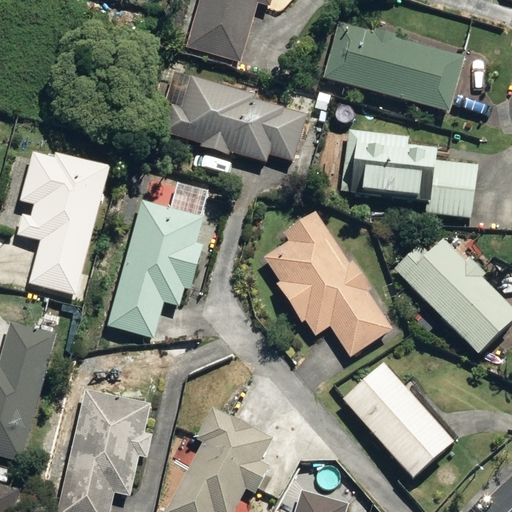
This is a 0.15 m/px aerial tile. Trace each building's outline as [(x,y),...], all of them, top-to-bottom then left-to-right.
[(198,0),(185,52),(238,67),(254,9),(266,13),(269,0),(198,0)] [(321,82),(446,118),(462,64),(392,44),(394,38),(373,32),(371,38),(337,28),(321,82)] [(167,75),(179,78),(182,67),(171,63),(167,75)] [(227,157),(263,168),(266,160),(289,166),(303,121),(251,106),(252,101),(188,82),(179,112),(168,109),(160,137),(198,148),(197,151),(226,160),(227,157)] [(312,111),(323,114),(326,102),(316,99),(312,111)] [(424,220),(469,224),(474,170),(432,166),(433,155),(404,152),(405,143),(347,136),(340,198),(426,207),(424,220)] [(27,288),(73,300),(105,174),(52,161),(51,164),(29,159),(17,205),(32,209),(28,223),(19,221),(14,239),(38,245),(27,288)] [(105,330),(151,342),(161,307),(176,311),(180,293),(187,295),(200,250),(193,248),(200,223),(138,207),(105,330)] [(328,333),(347,362),(388,336),(363,298),(366,295),(348,269),(346,270),(312,217),(280,238),(286,247),(262,262),(278,287),(274,289),(300,328),(304,325),(314,341),(328,333)] [(393,275),(475,364),(511,329),(511,323),(439,246),(425,260),(417,253),(393,275)] [(0,462),(18,468),(52,342),(6,329),(0,353),(0,462)] [(341,407),(409,488),(450,454),(382,373),(341,407)] [(56,511),(108,511),(111,500),(126,503),(135,462),(144,464),(149,442),(141,440),(148,409),(82,395),(56,511)] [(166,511),(233,511),(242,498),(251,503),(265,476),(256,472),(269,448),(210,415),(193,446),(200,450),(166,511)] [(33,469),(36,454),(23,451),(20,466),(33,469)] [(0,511),(9,511),(14,497),(0,492),(0,511)] [(344,511),(345,511),(299,498),(295,511),(344,511)]
